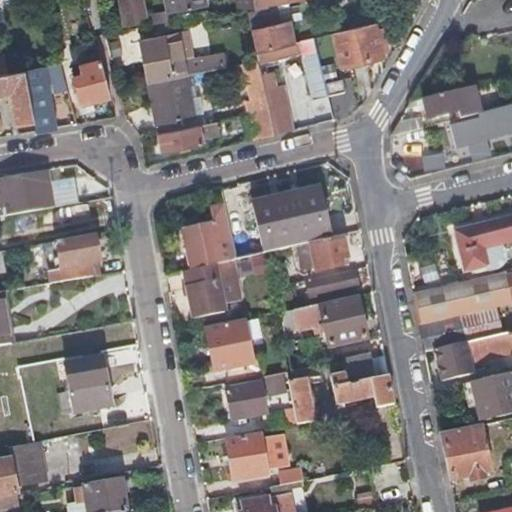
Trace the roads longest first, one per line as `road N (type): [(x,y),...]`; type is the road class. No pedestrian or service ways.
road 1 (residential): [(187,511),(128,190)]
road 2 (residential): [(438,511),(377,207)]
road 3 (residential): [(365,136),(128,190)]
road 4 (residential): [(365,136),(445,0)]
road 5 (residential): [(128,190),(107,158),(87,148),(0,162)]
road 6 (residential): [(511,175),(377,207)]
